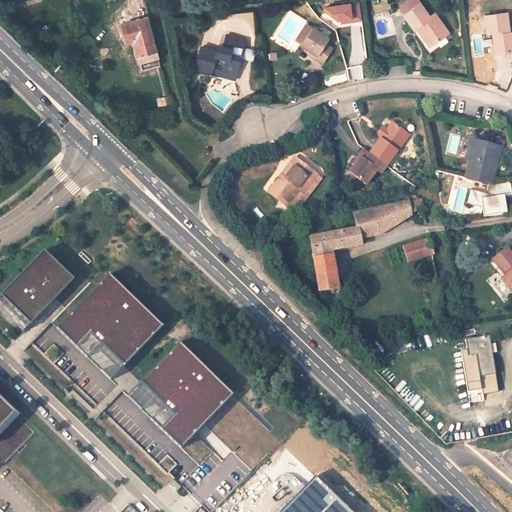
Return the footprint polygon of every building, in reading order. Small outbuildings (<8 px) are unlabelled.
[(418,0),(415,0),(401,9),(412,24),(413,23),(418,20),(431,40),(446,29),(432,11),(427,14),(418,0)] [(358,3),(319,5),(320,23),(360,20),(358,3)] [(504,8),(483,10),(487,51),(511,48),(511,45),(511,27),(507,28),(504,8)] [(146,10),(121,15),(125,31),(133,29),(141,65),(160,61),(147,12),(146,10)] [(301,40),(311,22),(302,16),(292,34),(301,40)] [(426,43),(431,40),(418,20),(413,23),(426,43)] [(328,32),(311,22),(301,40),(316,49),(313,54),(321,58),(330,44),(324,39),(328,32)] [(217,44),(196,38),(190,59),(205,64),(208,53),(219,56),(217,62),(232,66),(238,48),(228,44),(230,37),(239,40),(242,31),(223,25),(217,44)] [(204,70),(205,64),(190,59),(188,65),(204,70)] [(232,66),(217,62),(215,69),(230,73),(232,66)] [(167,88),(156,90),(159,99),(169,97),(167,88)] [(390,116),(366,147),(369,149),(365,155),(357,149),(344,167),(361,180),(376,162),(371,159),(375,154),(383,159),(406,128),(390,116)] [(486,138),(466,133),(461,151),(467,153),(462,171),(487,179),(495,148),(484,145),(486,138)] [(484,145),(495,148),(497,141),(486,138),(484,145)] [(290,153),(276,171),(281,175),(295,157),(290,153)] [(276,171),(263,188),(281,203),(294,186),(298,189),(312,170),(295,157),(281,175),(276,171)] [(489,196),(510,193),(509,182),(488,185),(489,196)] [(351,222),(306,233),(316,286),(332,283),(326,248),(353,243),(353,238),(360,237),(359,232),(370,230),(403,211),(402,207),(418,203),(416,194),(348,212),(351,222)] [(477,199),(479,217),(503,214),(501,196),(477,199)] [(424,237),(394,244),(397,260),(428,251),(424,237)] [(511,253),(500,241),(485,253),(498,269),(509,282),(511,279),(511,253)] [(70,278),(40,249),(0,290),(0,312),(19,331),(70,278)] [(505,284),(509,282),(498,269),(495,272),(505,284)] [(104,272),(52,325),(83,355),(96,342),(119,365),(158,325),(104,272)] [(505,291),(495,278),(489,283),(498,296),(505,291)] [(332,283),(316,286),(317,297),(334,294),(332,283)] [(485,328),(461,332),(463,350),(471,349),(474,370),(491,368),(485,328)] [(224,397),(171,346),(134,385),(169,418),(155,433),(173,450),(224,397)] [(0,431),(15,416),(0,401),(0,431)]
